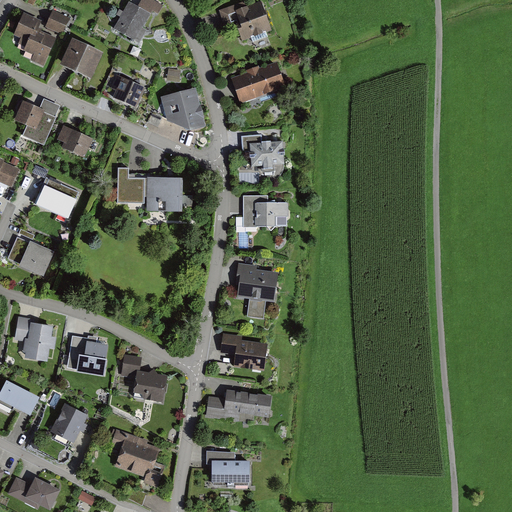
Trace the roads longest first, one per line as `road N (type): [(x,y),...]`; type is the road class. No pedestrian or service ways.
road 1 (track): [(449,511),(438,0)]
road 2 (residential): [(0,71),(223,163)]
road 3 (residential): [(0,290),(116,328),(199,370)]
road 4 (residential): [(223,163),(222,227),(199,370)]
road 5 (residential): [(173,0),(210,82),(223,163)]
road 6 (residential): [(199,370),(177,511)]
